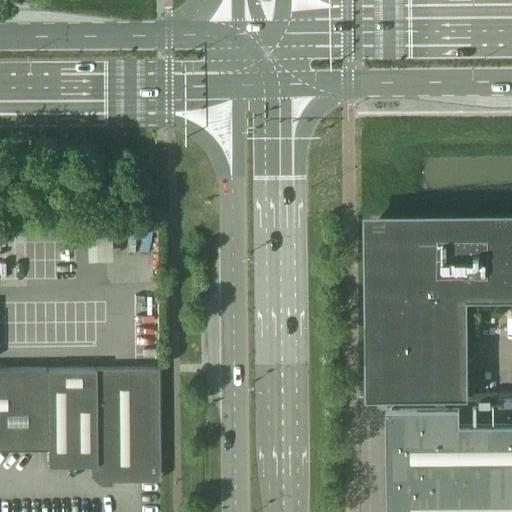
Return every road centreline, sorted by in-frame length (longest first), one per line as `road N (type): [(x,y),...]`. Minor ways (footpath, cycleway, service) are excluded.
road 1 (tertiary): [(283,511),(280,83)]
road 2 (tertiary): [(232,84),(234,511)]
road 3 (secondary): [(0,87),(232,84)]
road 4 (secondary): [(231,34),(0,39)]
road 5 (secondary): [(280,83),(511,81)]
road 6 (secondary): [(511,32),(282,34)]
